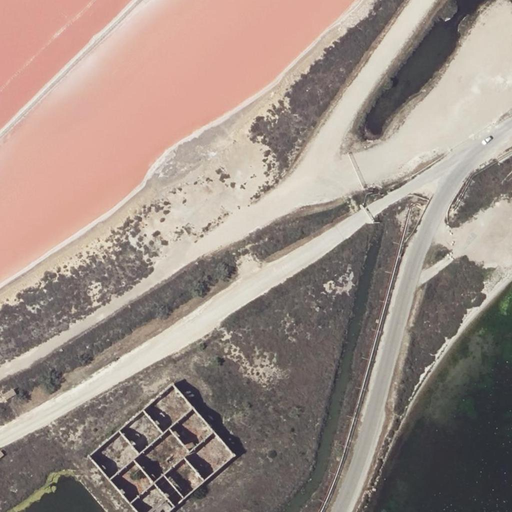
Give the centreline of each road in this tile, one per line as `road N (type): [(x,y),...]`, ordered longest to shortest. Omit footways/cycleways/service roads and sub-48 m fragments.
road 1 (unclassified): [(337,511),(423,235),(454,178),(511,126)]
road 2 (track): [(320,178),(0,372)]
